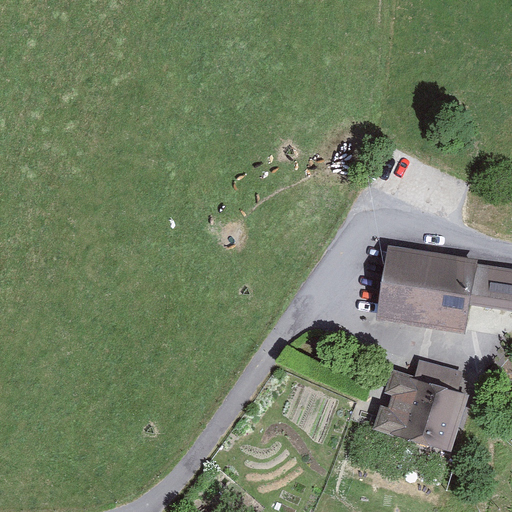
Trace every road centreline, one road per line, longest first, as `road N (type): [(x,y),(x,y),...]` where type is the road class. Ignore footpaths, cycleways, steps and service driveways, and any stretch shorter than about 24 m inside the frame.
road 1 (unclassified): [(511,248),(407,231),(377,232),(351,248),(142,511)]
road 2 (unknown): [(491,368),(294,317)]
